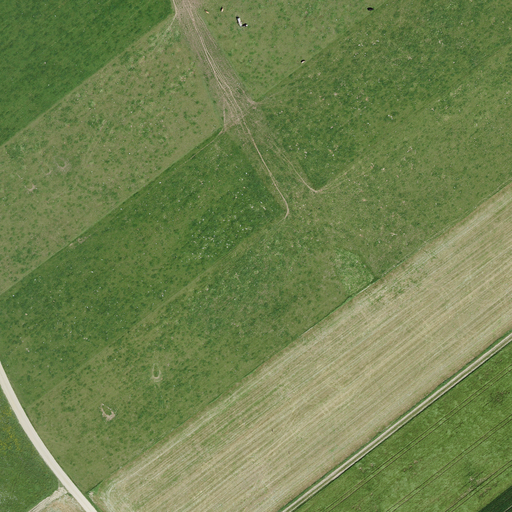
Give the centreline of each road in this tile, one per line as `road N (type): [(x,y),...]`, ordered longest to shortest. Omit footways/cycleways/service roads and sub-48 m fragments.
road 1 (track): [(283,511),(511,333)]
road 2 (track): [(0,372),(28,427),(90,511)]
